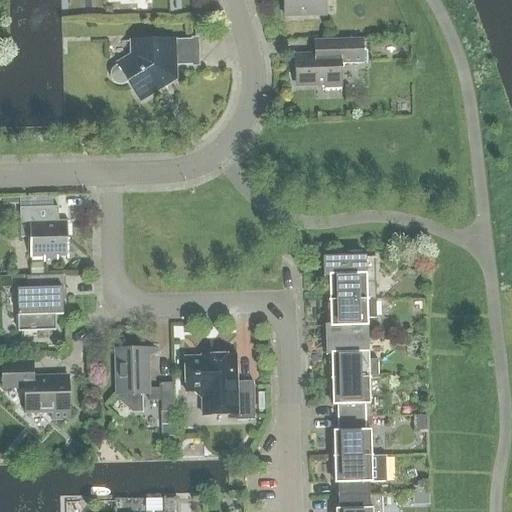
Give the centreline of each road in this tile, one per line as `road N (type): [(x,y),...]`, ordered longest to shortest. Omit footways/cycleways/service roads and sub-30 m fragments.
road 1 (residential): [(291,511),(286,302),(112,306),(109,173)]
road 2 (residential): [(109,173),(184,168),(216,153),(238,128),(252,76),(233,0)]
